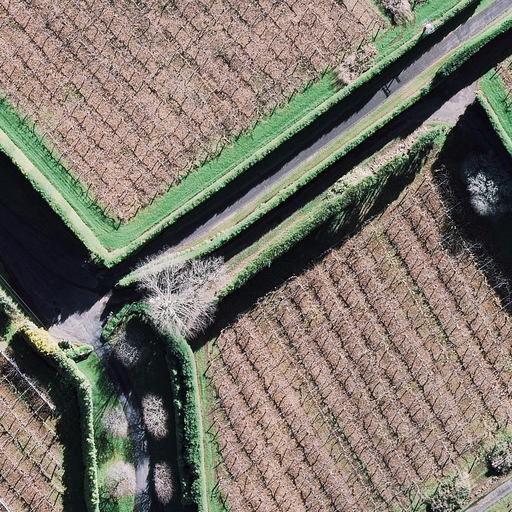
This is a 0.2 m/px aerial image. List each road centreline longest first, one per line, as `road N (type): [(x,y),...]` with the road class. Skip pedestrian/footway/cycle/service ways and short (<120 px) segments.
road 1 (residential): [(504,0),(257,188),(66,299)]
road 2 (residential): [(144,511),(145,464),(120,380),(66,299)]
